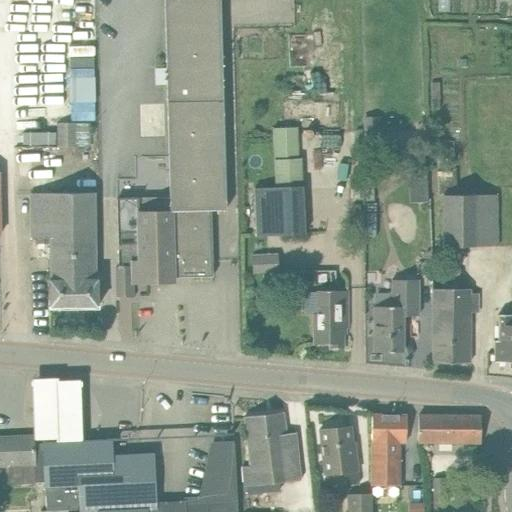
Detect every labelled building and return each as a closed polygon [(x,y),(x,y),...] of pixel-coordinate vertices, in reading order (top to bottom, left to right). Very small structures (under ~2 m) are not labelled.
[(225,190),(222,100),(219,0),(164,0),(167,101),(170,201),(170,211),(176,211),(177,277),(212,277),(210,210),(225,210),(225,190)] [(92,120),(94,56),(68,55),(66,119),(92,120)] [(88,147),(88,123),(61,123),(61,147),(88,147)] [(297,127),(273,128),(275,188),(254,188),(256,236),(304,234),(300,158),(298,158),(297,127)] [(22,142),(52,144),(53,133),(22,131),(22,142)] [(425,152),(410,152),(412,178),(426,178),(425,152)] [(455,171),(437,172),(438,194),(456,193),(455,171)] [(31,193),(31,238),(36,238),(37,244),(50,244),(51,280),(48,280),(49,308),(97,307),(97,279),(95,279),(93,193),(31,193)] [(443,246),(496,246),(496,195),(443,195),(443,246)] [(176,211),(170,211),(170,201),(138,202),(138,198),(117,198),(119,267),(116,267),(117,296),(132,296),(132,283),(173,281),(173,277),(177,277),(176,211)] [(252,255),(252,274),(279,272),(278,254),(252,255)] [(392,307),(374,307),(374,352),(403,352),(403,316),(426,316),(426,261),(392,261),(392,307)] [(432,344),(432,364),(469,363),(470,313),(478,313),(478,293),(456,293),(456,288),(433,288),(432,344)] [(313,313),(313,324),(313,344),(330,344),(330,348),(343,348),(343,328),(347,328),(347,289),(315,289),(316,313),(313,313)] [(494,340),(494,342),(494,362),(511,362),(511,314),(498,315),(498,340),(494,340)] [(57,378),(33,379),(34,439),(57,439),(57,441),(69,440),(82,440),(80,379),(57,380),(57,378)] [(300,480),(298,452),(295,432),(285,434),(283,412),(244,416),(246,436),(250,465),(242,466),(244,486),(300,480)] [(405,442),(405,435),(406,415),(371,414),(371,434),(371,485),(399,485),(399,442),(405,442)] [(418,443),(480,443),(480,416),(418,415),(418,443)] [(354,453),(353,446),(351,426),(319,430),(321,449),(324,474),(345,472),(346,485),(359,483),(357,471),(358,471),(356,452),(354,453)] [(33,436),(0,437),(0,465),(8,465),(9,485),(45,483),(46,511),(79,509),(79,511),(82,511),(97,511),(96,511),(237,511),(235,464),(234,444),(213,445),(201,500),(193,500),(155,502),(153,453),(112,455),(111,440),(116,440),(116,438),(82,440),(69,440),(57,441),(43,442),(43,444),(33,445),(33,436)] [(433,476),(433,501),(445,502),(445,497),(456,497),(456,476),(433,476)] [(371,511),(371,494),(347,495),(347,511),(371,511)]
